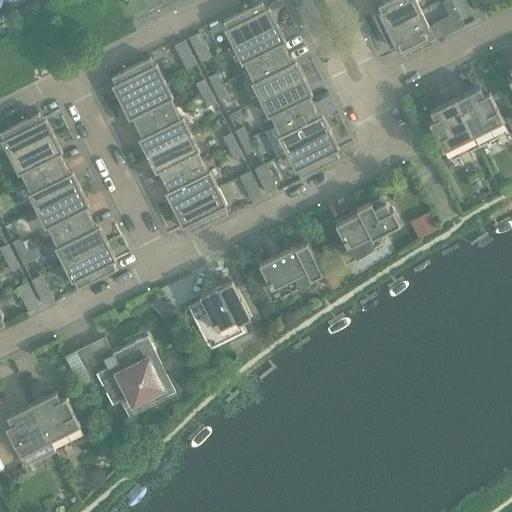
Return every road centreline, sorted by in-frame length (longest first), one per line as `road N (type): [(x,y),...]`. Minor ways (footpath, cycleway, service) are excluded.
road 1 (residential): [(163,263),(387,150),(363,98)]
road 2 (residential): [(163,263),(69,79)]
road 3 (residential): [(0,346),(163,263)]
road 4 (residential): [(69,79),(222,0)]
road 5 (residential): [(363,98),(511,22)]
